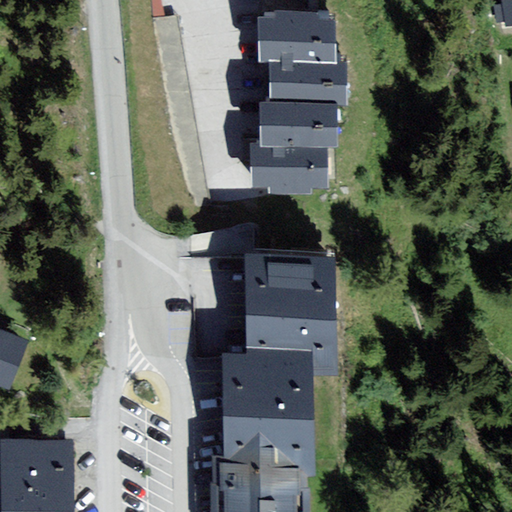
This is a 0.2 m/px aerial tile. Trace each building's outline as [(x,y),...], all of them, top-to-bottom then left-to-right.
[(511,0),(499,0),(503,26),(511,25),(511,0)] [(322,4),(276,5),(276,13),(260,14),(261,53),(261,59),(270,59),(271,97),(339,95),(349,95),(349,55),(340,55),(339,13),(322,13),(322,4)] [(209,200),(180,17),(138,24),(167,207),(209,200)] [(251,143),(252,149),(253,190),(334,188),(333,141),(341,141),(339,95),(271,97),(261,97),(263,143),(251,143)] [(338,246),(247,248),(250,346),(223,347),(226,454),(208,454),(210,511),(316,511),(315,465),(322,465),(319,364),(342,364),(338,246)] [(29,338),(0,327),(0,386),(9,390),(29,338)] [(74,511),(73,437),(1,438),(2,511),(74,511)]
